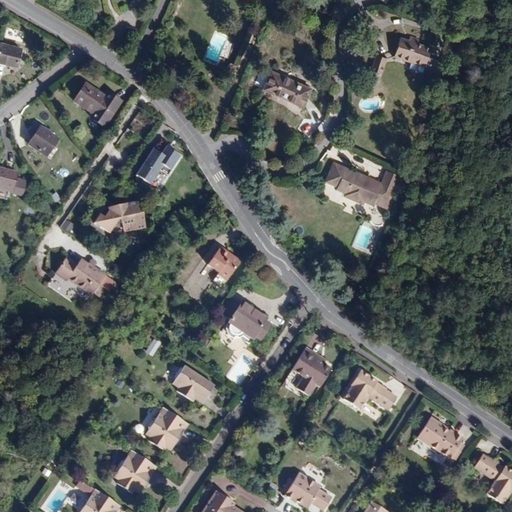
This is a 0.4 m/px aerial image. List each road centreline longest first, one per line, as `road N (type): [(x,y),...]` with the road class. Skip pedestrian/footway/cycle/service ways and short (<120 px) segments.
road 1 (residential): [(312,295),(263,246),(165,100),(89,48)]
road 2 (residential): [(312,295),(172,511)]
road 3 (residential): [(511,440),(366,342),(312,295)]
road 4 (unknown): [(193,140),(223,101),(264,0)]
